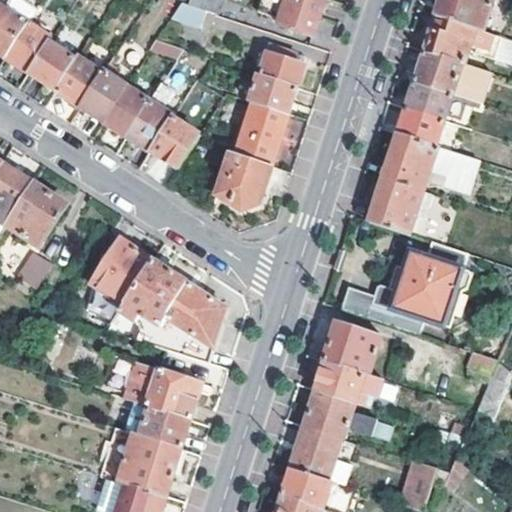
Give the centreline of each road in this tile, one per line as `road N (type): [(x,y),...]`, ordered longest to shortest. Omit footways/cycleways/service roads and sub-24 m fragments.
road 1 (residential): [(292,284),(224,262),(0,105)]
road 2 (tertiary): [(292,284),(383,0)]
road 3 (tertiary): [(219,511),(292,284)]
